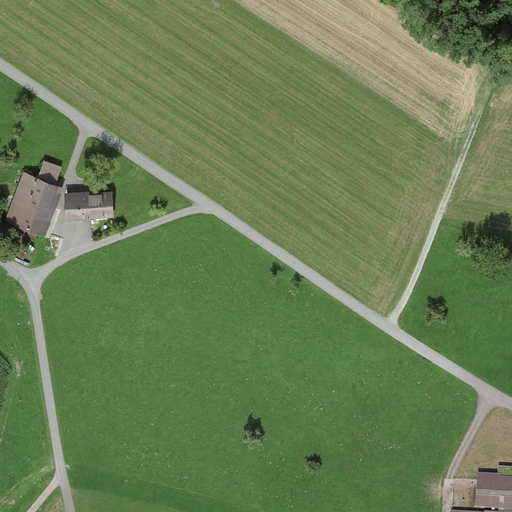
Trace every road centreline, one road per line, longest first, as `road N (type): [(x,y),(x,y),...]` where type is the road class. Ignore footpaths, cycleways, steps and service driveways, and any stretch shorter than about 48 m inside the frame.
road 1 (tertiary): [(511,405),(214,208)]
road 2 (tertiary): [(214,208),(0,63)]
road 3 (track): [(388,328),(489,91)]
road 4 (unclassified): [(35,292),(70,511)]
road 5 (unclassified): [(214,208),(54,264),(35,292)]
road 6 (track): [(90,124),(56,222),(84,251)]
